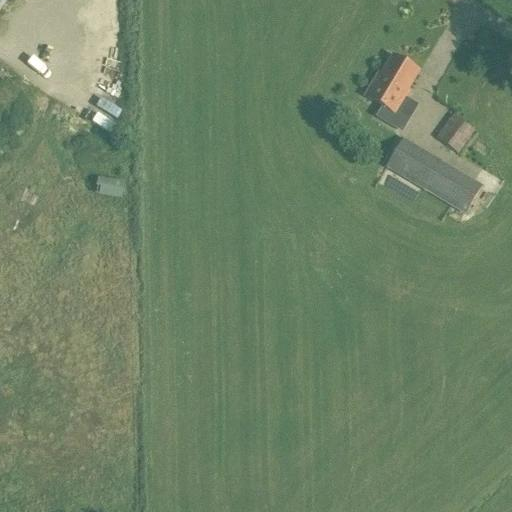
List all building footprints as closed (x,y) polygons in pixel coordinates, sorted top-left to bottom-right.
[(0,0),(0,90),(12,71),(0,63),(0,0)] [(419,73),(392,57),(381,76),(378,75),(364,98),(380,107),(374,117),(401,133),(408,121),(397,114),(410,94),(407,92),(419,73)] [(61,116),(56,129),(79,138),(84,125),(61,116)] [(458,155),(474,132),(453,116),(436,139),(458,155)] [(465,216),(482,188),(403,141),(387,169),(465,216)] [(492,191),(502,184),(492,168),(481,174),(492,191)]
